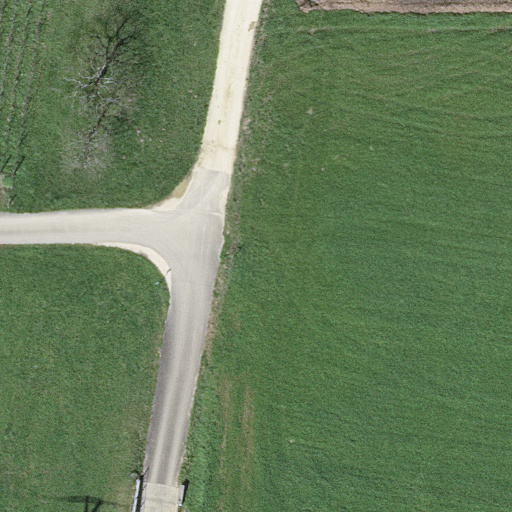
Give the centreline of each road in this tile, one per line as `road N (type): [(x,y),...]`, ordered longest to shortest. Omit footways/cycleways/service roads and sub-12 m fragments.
road 1 (residential): [(201,232),(154,511)]
road 2 (residential): [(248,0),(201,232)]
road 3 (residential): [(0,228),(201,232)]
